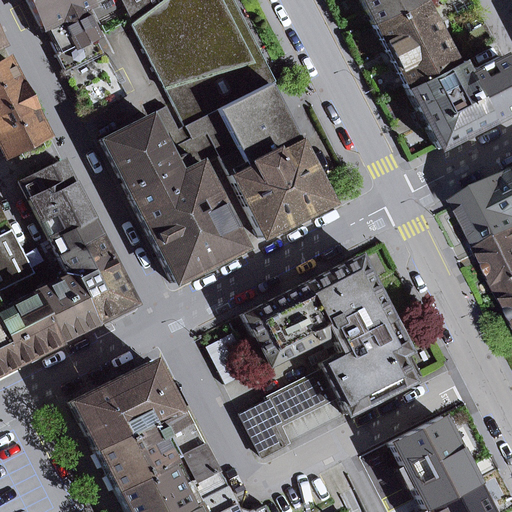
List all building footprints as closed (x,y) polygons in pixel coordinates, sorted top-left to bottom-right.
[(25,0),(62,73),(102,53),(79,9),(87,5),(84,0),(25,0)] [(117,0),(131,25),(158,4),(155,0),(117,0)] [(205,117),(246,96),(267,85),(223,0),(155,0),(158,4),(131,25),(143,49),(141,50),(143,54),(145,53),(152,67),(150,68),(152,72),(154,71),(183,128),(205,117)] [(223,0),(267,85),(274,82),(231,0),(223,0)] [(358,0),(371,25),(418,1),(420,0),(358,0)] [(420,0),(418,1),(371,25),(388,57),(404,89),(451,65),(432,28),(430,25),(428,21),(463,3),(461,0),(420,0)] [(432,28),(473,6),(469,0),(461,0),(463,3),(428,21),(430,25),(432,28)] [(62,73),(65,73),(73,90),(111,71),(102,53),(62,73)] [(486,122),(511,109),(511,82),(499,57),(463,76),(486,122)] [(0,61),(0,109),(25,97),(5,59),(0,61)] [(404,89),(434,149),(486,122),(463,76),(456,62),(451,65),(404,89)] [(73,90),(86,115),(124,97),(111,71),(73,90)] [(274,152),(296,141),(267,85),(246,96),(205,117),(183,128),(177,132),(167,137),(172,147),(203,131),(217,159),(222,169),(226,176),(274,152)] [(0,109),(0,148),(4,156),(45,136),(25,97),(0,109)] [(167,137),(177,132),(165,107),(152,113),(165,138),(167,137)] [(139,222),(171,284),(206,266),(241,248),(198,164),(208,158),(210,162),(217,159),(203,131),(172,147),(167,137),(159,141),(146,116),(98,141),(139,222)] [(226,176),(258,239),(328,204),(296,141),(274,152),(226,176)] [(47,240),(87,219),(58,162),(38,172),(17,183),(42,230),(47,240)] [(511,234),(511,176),(461,202),(485,248),(511,234)] [(0,234),(9,230),(0,212),(0,234)] [(87,219),(47,240),(55,257),(96,236),(87,219)] [(0,289),(31,274),(9,230),(0,234),(0,289)] [(511,234),(485,248),(508,293),(511,290),(511,234)] [(94,323),(131,304),(96,236),(55,257),(65,276),(66,277),(69,275),(94,323)] [(301,284),(327,333),(331,343),(346,335),(347,337),(386,317),(355,256),(301,284)] [(32,293),(57,342),(94,323),(69,275),(66,277),(65,276),(32,293)] [(239,316),(264,366),(327,333),(301,284),(239,316)] [(0,371),(57,342),(32,293),(0,309),(0,371)] [(334,398),(343,415),(417,377),(386,317),(347,337),(346,335),(331,343),(337,354),(317,364),(320,370),(264,399),(265,402),(266,401),(279,427),(334,398)] [(216,372),(242,359),(230,335),(204,347),(216,372)] [(216,372),(223,385),(249,373),(242,359),(216,372)] [(148,424),(148,425),(174,412),(148,362),(67,404),(92,452),(148,424)] [(238,415),(259,458),(287,444),(279,427),(266,401),(265,402),(238,415)] [(148,425),(168,465),(173,463),(183,456),(182,455),(203,444),(184,407),(174,412),(148,425)] [(165,467),(168,465),(148,425),(148,424),(92,452),(112,492),(164,466),(165,467)] [(193,504),(225,488),(203,444),(182,455),(183,456),(196,482),(185,487),(192,502),(193,504)] [(175,486),(183,482),(173,463),(168,465),(165,467),(175,486)] [(122,511),(173,511),(192,502),(185,487),(183,482),(175,486),(165,467),(164,466),(112,492),(122,511)] [(485,511),(471,484),(424,508),(426,511),(485,511)] [(225,488),(193,504),(197,511),(264,511),(262,507),(251,511),(243,511),(236,510),(225,488)] [(197,511),(193,504),(192,502),(173,511),(197,511)]
